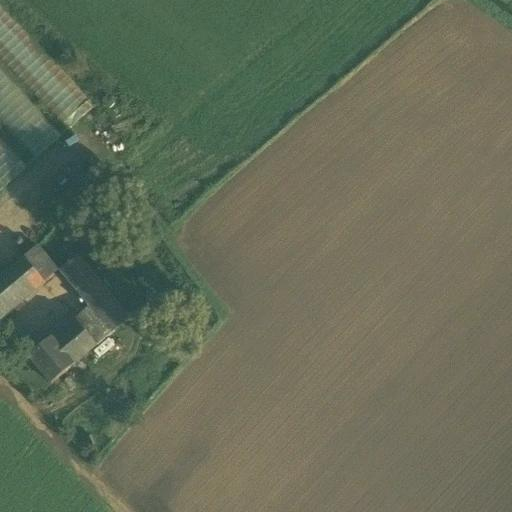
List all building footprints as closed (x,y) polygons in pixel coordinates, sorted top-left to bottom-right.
[(18,26),(0,6),(0,33),(5,38),(18,26)] [(63,134),(0,68),(0,118),(38,158),(63,134)] [(0,186),(3,189),(28,165),(0,135),(0,186)] [(38,247),(25,258),(45,283),(58,272),(59,271),(57,270),(38,247)] [(60,271),(90,307),(102,321),(113,334),(130,320),(77,257),(60,271)] [(0,320),(45,283),(25,258),(0,278),(0,320)] [(75,320),(86,333),(102,321),(90,307),(75,320)] [(75,366),(97,347),(86,333),(75,320),(52,339),(75,366)] [(113,334),(102,321),(86,333),(97,347),(113,334)] [(29,358),(52,385),(75,366),(52,339),(52,338),(29,358)]
